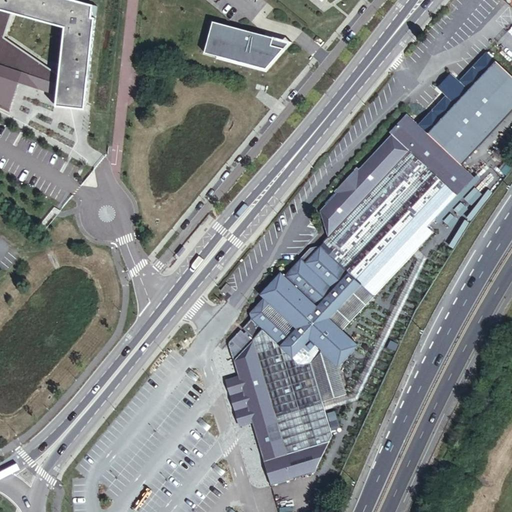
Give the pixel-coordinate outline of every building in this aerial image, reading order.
[(88,103),(99,5),(79,0),(0,0),(0,104),(11,110),(20,83),(59,95),(67,97),(66,103),(76,103),(76,100),(88,103)] [(275,39),(214,23),(206,54),(267,70),(284,50),(272,47),(275,39)] [(290,43),(275,39),(272,47),(284,50),(290,43)] [(164,76),(152,74),(150,95),(162,96),(164,76)] [(67,97),(59,95),(58,107),(87,109),(88,103),(76,100),(76,103),(66,103),(67,97)] [(234,376),(247,424),(299,412),(320,407),(308,368),(319,354),(307,344),(355,289),(367,299),(368,300),(428,236),(422,230),(469,181),(402,117),(383,136),(385,138),(352,173),(350,171),(328,194),(330,196),(313,213),(324,240),(320,244),(331,255),(260,330),(251,339),(243,332),(242,334),(238,330),(225,344),(234,376)] [(248,319),(240,328),(243,332),(251,339),(260,330),(331,255),(320,244),(318,246),(308,249),(282,276),(279,273),(258,295),(261,299),(247,313),(248,319)] [(337,334),(367,299),(355,289),(307,344),(319,354),(337,334)] [(353,349),(337,334),(319,354),(308,368),(320,407),(343,399),(334,371),(353,349)] [(234,376),(222,380),(235,427),(247,424),(234,376)] [(299,412),(247,424),(258,463),(307,449),(312,470),(331,441),(320,407),(299,412)] [(307,449),(258,463),(265,487),(309,475),(312,470),(307,449)]
